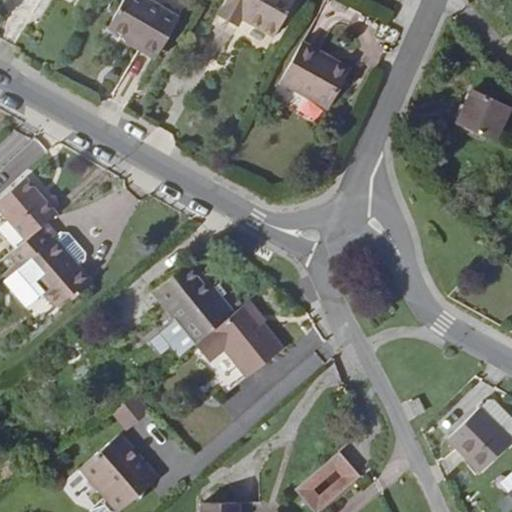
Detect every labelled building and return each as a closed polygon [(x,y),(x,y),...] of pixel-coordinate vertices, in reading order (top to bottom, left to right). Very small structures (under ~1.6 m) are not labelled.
[(149,49),(158,53),(177,15),(145,0),(120,0),(106,28),(149,49)] [(238,24),(267,39),(288,0),(222,0),(210,21),(233,32),(238,24)] [(263,47),(267,39),(238,24),(233,32),(263,47)] [(350,65),(299,39),(277,80),(294,88),(296,83),(312,92),(310,96),(328,105),(350,65)] [(511,146),(511,119),(485,106),(469,138),(507,156),(511,146)] [(0,220),(29,253),(50,235),(62,225),(32,192),(0,219),(0,220)] [(29,253),(15,266),(63,319),(76,307),(79,311),(98,294),(61,252),(62,248),(50,235),(29,253)] [(165,303),(190,336),(229,306),(203,273),(165,303)] [(190,336),(207,358),(246,328),(229,306),(190,336)] [(235,366),(237,369),(273,342),(270,338),(275,334),(262,317),(246,328),(207,358),(221,376),(235,366)] [(158,356),(170,348),(159,333),(148,341),(158,356)] [(273,342),(237,369),(257,395),(293,369),(273,342)] [(139,409),(119,424),(131,440),(151,425),(139,409)] [(494,416),(489,415),(448,450),(480,486),(511,458),(511,456),(498,442),(508,433),(494,416)] [(432,428),(421,431),(425,440),(434,432),(432,428)] [(434,432),(425,440),(428,447),(438,443),(434,432)] [(511,436),(508,433),(498,442),(511,456),(511,436)] [(130,444),(93,479),(122,511),(144,511),(172,488),(132,446),(130,444)] [(345,511),(375,488),(356,464),(311,498),(322,511),(345,511)]
